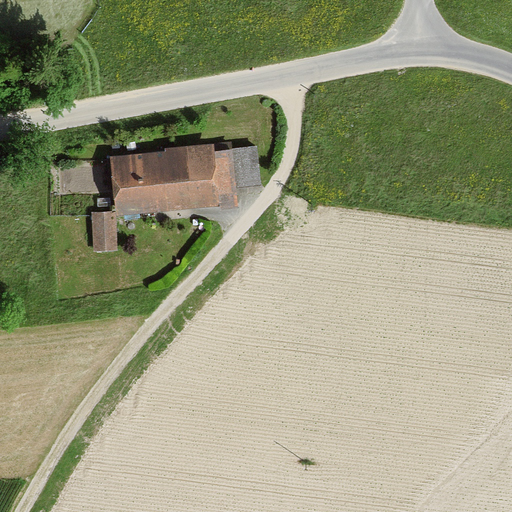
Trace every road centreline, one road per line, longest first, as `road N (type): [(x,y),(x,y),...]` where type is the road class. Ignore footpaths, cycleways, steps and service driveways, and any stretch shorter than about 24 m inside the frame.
road 1 (track): [(26,511),(140,337),(245,220)]
road 2 (unclassified): [(292,71),(0,127)]
road 3 (residential): [(292,71),(290,149),(279,178),(245,220)]
road 4 (unclassified): [(413,52),(292,71)]
